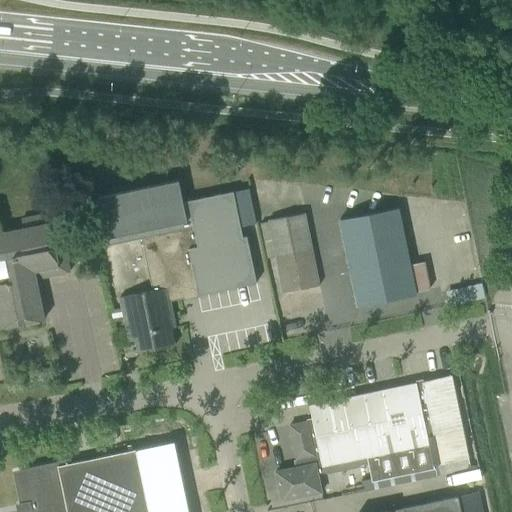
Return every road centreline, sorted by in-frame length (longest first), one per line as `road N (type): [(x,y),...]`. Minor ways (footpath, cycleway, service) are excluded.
road 1 (primary): [(511,105),(225,64)]
road 2 (unclassified): [(214,387),(488,328)]
road 3 (primary): [(0,43),(225,64)]
road 4 (unclassified): [(0,431),(214,387)]
road 5 (unclassified): [(239,511),(214,387)]
